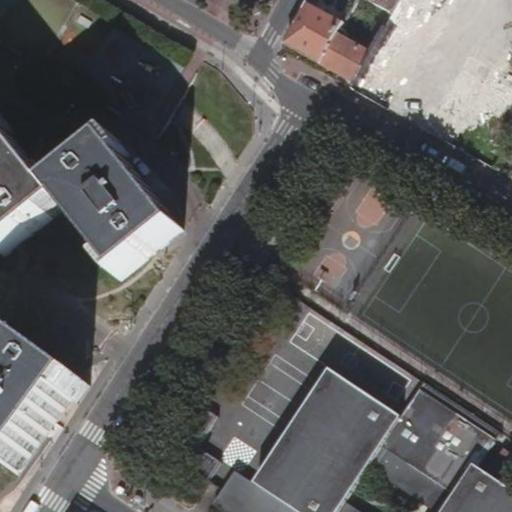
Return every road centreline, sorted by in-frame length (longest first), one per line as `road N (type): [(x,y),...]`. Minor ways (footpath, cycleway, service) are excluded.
road 1 (residential): [(310,103),(67,483)]
road 2 (residential): [(511,215),(310,103)]
